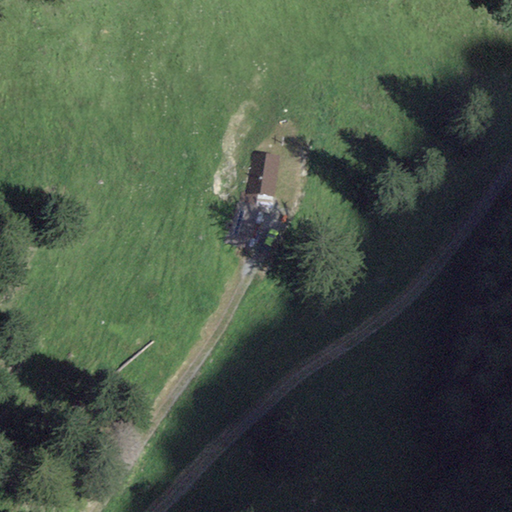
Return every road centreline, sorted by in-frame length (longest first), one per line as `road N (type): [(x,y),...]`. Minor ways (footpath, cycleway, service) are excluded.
road 1 (track): [(511,157),(399,310),(241,424),(138,511)]
road 2 (track): [(112,511),(122,477),(219,332),(246,261)]
